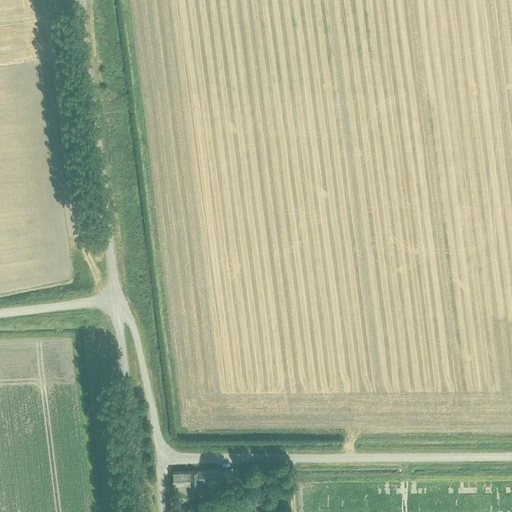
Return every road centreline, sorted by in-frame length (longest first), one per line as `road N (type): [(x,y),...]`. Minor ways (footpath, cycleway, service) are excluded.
road 1 (unclassified): [(166,458),(511,456)]
road 2 (tertiary): [(115,299),(78,0)]
road 3 (tertiary): [(141,511),(116,308)]
road 4 (unclassified): [(166,458),(136,337),(116,308)]
